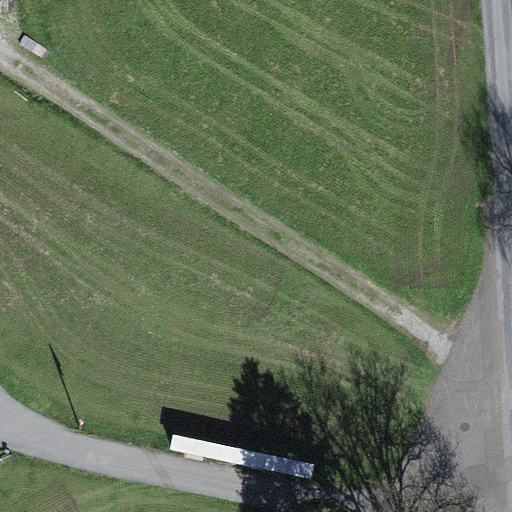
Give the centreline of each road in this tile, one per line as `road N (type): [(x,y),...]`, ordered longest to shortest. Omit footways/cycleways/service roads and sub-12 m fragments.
road 1 (track): [(0,54),(511,384)]
road 2 (unclassified): [(495,0),(511,246)]
